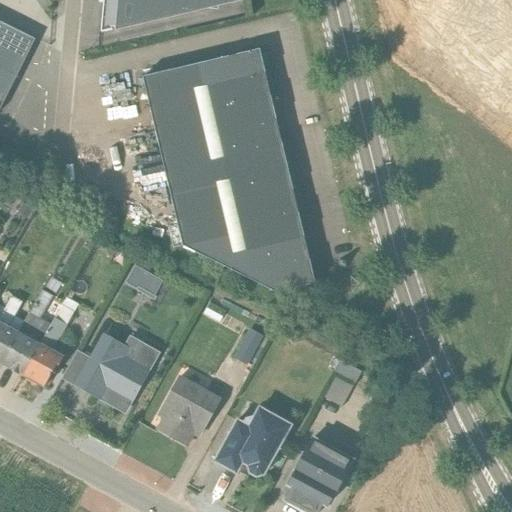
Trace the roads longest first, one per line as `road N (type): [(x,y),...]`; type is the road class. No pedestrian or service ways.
road 1 (secondary): [(491,487),(398,270),(333,0)]
road 2 (unclassified): [(0,422),(163,511)]
